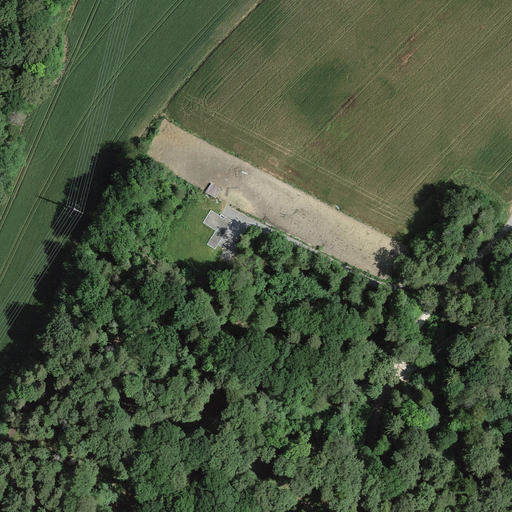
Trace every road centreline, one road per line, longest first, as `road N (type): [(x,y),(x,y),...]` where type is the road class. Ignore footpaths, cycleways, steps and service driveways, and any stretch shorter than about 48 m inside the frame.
road 1 (track): [(453,285),(377,287),(248,225),(235,230),(208,283),(192,291),(126,255),(37,387),(0,464)]
road 2 (track): [(351,511),(391,371),(453,285)]
road 3 (track): [(511,329),(470,333),(416,371),(391,371)]
